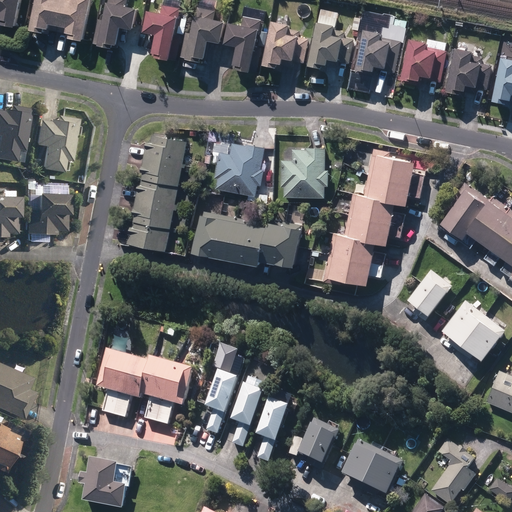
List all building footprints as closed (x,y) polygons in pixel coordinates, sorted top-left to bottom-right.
[(0,0),(0,22),(2,23),(1,28),(14,30),(20,0),(0,0)] [(50,32),(59,34),(65,0),(35,0),(29,33),(43,36),(43,35),(49,36),(50,32)] [(65,0),(59,34),(67,35),(66,40),(68,40),(68,42),(81,44),(90,0),(65,0)] [(98,49),(111,51),(112,47),(116,48),(119,31),(132,33),(136,11),(125,10),(127,0),(109,0),(108,6),(106,5),(104,18),(99,17),(94,46),(98,47),(98,49)] [(154,60),(168,63),(169,61),(176,62),(181,39),(174,38),(177,21),(178,21),(180,10),(163,7),(161,16),(147,13),(143,35),(155,38),(151,58),(154,59),(154,60)] [(186,62),(199,65),(200,61),(204,61),(208,44),(220,46),(225,25),(213,23),(215,12),(197,9),(191,35),(186,34),(181,59),(186,60),(186,62)] [(408,21),(395,18),(393,28),(406,31),(408,21)] [(235,73),(249,76),(257,32),(259,33),(261,22),(243,19),(241,29),(228,26),(224,47),(236,50),(232,68),(236,69),(235,73)] [(275,72),(280,73),(282,67),(292,70),(294,63),(304,65),(309,41),(299,39),(300,33),(288,31),(289,28),(282,26),(283,22),(277,21),(277,25),(271,24),(262,68),(275,71),(275,72)] [(307,69),(325,73),(326,68),(336,70),(338,62),(349,64),(354,41),(343,39),(344,35),(333,32),(334,29),(316,25),(307,69)] [(355,75),(373,79),(375,71),(394,75),(401,44),(379,40),(380,37),(363,33),(354,72),(356,73),(355,75)] [(401,84),(419,88),(420,81),(440,85),(447,54),(426,50),(426,46),(409,42),(401,81),(402,82),(401,84)] [(457,99),(464,100),(465,94),(476,96),(477,89),(488,91),(492,67),(487,65),(488,61),(471,58),(472,54),(462,52),(463,49),(458,48),(457,51),(454,51),(446,95),(458,97),(457,99)] [(491,104),(510,108),(511,103),(511,62),(501,60),(491,104)] [(0,158),(14,161),(16,149),(22,150),(30,108),(9,104),(8,109),(2,108),(1,111),(0,110),(0,158)] [(40,168),(60,172),(62,160),(69,161),(76,118),(55,115),(55,120),(43,118),(43,120),(37,119),(33,144),(43,146),(40,168)] [(147,142),(144,157),(182,164),(187,142),(152,134),(150,143),(147,142)] [(216,188),(256,196),(258,185),(262,186),(265,170),(261,169),(265,147),(247,144),(246,145),(232,143),(230,154),(219,152),(214,178),(217,178),(216,188)] [(364,196),(395,203),(405,205),(407,196),(420,198),(425,175),(413,172),(415,161),(394,157),(396,148),(391,147),(390,152),(375,149),(364,196)] [(284,197),(325,198),(325,187),(328,187),(329,170),(325,170),(326,148),(306,148),(306,150),(292,150),(292,161),(281,161),(281,187),(284,187),(284,197)] [(182,164),(144,157),(141,172),(143,173),(142,179),(178,186),(182,164)] [(178,186),(142,179),(140,185),(138,185),(135,199),(177,208),(177,205),(174,204),(178,186)] [(511,209),(493,196),(490,200),(465,182),(444,211),(447,213),(439,225),(471,248),(477,239),(485,244),(511,209)] [(24,233),(53,234),(53,231),(64,231),(65,193),(63,192),(63,188),(36,187),(36,188),(32,188),(31,209),(25,209),(24,233)] [(0,236),(5,236),(5,233),(15,234),(15,215),(14,215),(14,195),(0,194),(0,236)] [(364,196),(354,194),(345,235),(375,242),(386,244),(388,235),(400,237),(406,214),(393,211),(395,203),(364,196)] [(177,208),(135,199),(132,215),(134,215),(133,221),(170,228),(174,210),(176,210),(177,208)] [(260,259),(294,266),(302,224),(267,218),(266,223),(227,215),(228,207),(222,206),(221,214),(204,211),(204,214),(200,213),(193,250),(207,253),(206,256),(219,258),(220,256),(240,260),(239,263),(244,264),(245,261),(259,263),(260,259)] [(511,209),(485,244),(491,249),(484,258),(495,265),(501,256),(507,260),(501,269),(511,277),(511,209)] [(165,250),(170,228),(133,221),(132,227),(130,227),(127,243),(165,250)] [(373,251),(375,242),(345,235),(333,233),(323,280),(340,284),(341,279),(350,281),(349,285),(356,286),(357,282),(366,284),(368,274),(381,277),(386,254),(373,251)] [(413,311),(426,321),(452,287),(453,287),(456,283),(445,275),(443,278),(431,269),(427,274),(427,273),(407,299),(416,306),(413,311)] [(474,354),(482,360),(505,330),(466,300),(462,305),(461,304),(442,329),(451,336),(447,341),(470,359),(474,354)] [(107,350),(98,388),(109,390),(103,413),(127,419),(132,397),(141,399),(142,395),(140,395),(149,360),(107,350)] [(170,360),(174,362),(178,356),(173,354),(170,360)] [(149,360),(140,395),(142,395),(150,397),(145,419),(168,425),(174,404),(183,406),(193,367),(150,356),(149,360)] [(249,367),(255,370),(257,364),(251,361),(249,367)] [(0,409),(22,419),(33,392),(26,389),(31,377),(0,364),(0,409)] [(207,431),(218,435),(237,379),(239,380),(242,370),(222,364),(220,371),(218,370),(205,407),(214,410),(207,431)] [(279,371),(268,366),(263,380),(274,384),(279,371)] [(511,375),(499,370),(486,402),(500,407),(511,376),(511,375)] [(511,412),(511,376),(500,407),(511,412)] [(232,444),(244,448),(263,390),(253,387),(255,384),(250,382),(249,386),(243,384),(231,420),(239,423),(232,444)] [(257,459),(269,463),(289,405),(268,398),(256,435),(265,437),(257,459)] [(306,464),(323,471),(341,430),(339,429),(341,427),(329,422),(328,424),(314,419),(312,424),(311,423),(298,453),(309,457),(306,464)] [(0,471),(4,473),(20,439),(0,429),(0,471)] [(431,492),(450,506),(461,490),(464,492),(476,475),(467,469),(475,458),(466,453),(467,451),(459,446),(458,447),(448,439),(438,453),(451,462),(448,466),(449,467),(431,492)] [(355,445),(341,474),(352,480),(350,484),(363,491),(384,448),(373,443),(371,446),(359,440),(356,445),(355,445)] [(384,448),(363,491),(376,497),(378,492),(387,496),(404,462),(393,456),(394,453),(384,448)] [(82,501),(122,509),(127,485),(129,485),(132,469),(118,466),(118,463),(90,457),(87,474),(80,473),(78,484),(85,485),(82,501)] [(489,490),(509,504),(511,499),(511,489),(498,479),(489,490)] [(442,511),(445,509),(426,495),(415,510),(400,499),(390,511),(442,511)] [(452,506),(456,508),(461,501),(458,499),(452,506)]
